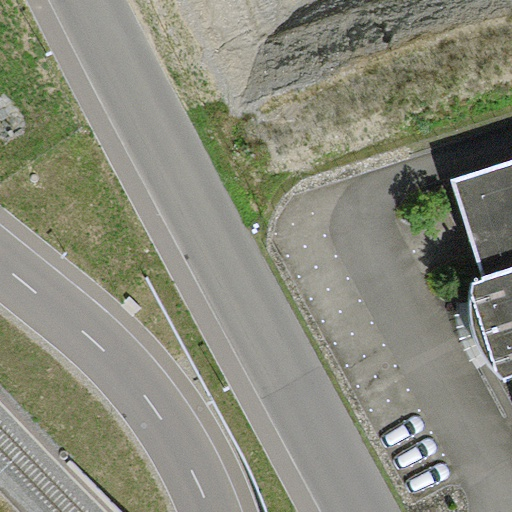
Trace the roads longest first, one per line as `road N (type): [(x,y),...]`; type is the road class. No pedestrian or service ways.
road 1 (unclassified): [(89,0),(358,511)]
road 2 (unclassified): [(0,262),(94,340),(154,406),(209,511)]
